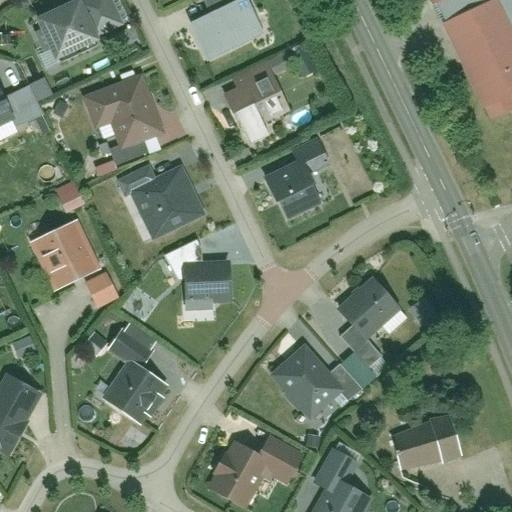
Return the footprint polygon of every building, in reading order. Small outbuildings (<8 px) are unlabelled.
[(86,46),(135,18),(125,0),(80,0),(38,25),(66,74),(93,58),(86,46)] [(236,0),(195,18),(214,60),(271,36),(255,0),(236,0)] [(511,21),(501,0),(435,0),(494,114),(511,105),(511,21)] [(127,39),(104,51),(113,69),(136,56),(127,39)] [(308,48),(296,54),(307,77),(320,71),(308,48)] [(265,125),(289,114),(266,65),(229,83),(233,92),(227,94),(252,146),(270,137),(265,125)] [(131,143),(168,124),(138,68),(82,97),(101,133),(121,123),(131,143)] [(24,71),(0,81),(0,141),(46,123),(24,71)] [(269,172),(289,219),(330,201),(316,169),(335,161),(325,137),(297,150),(301,158),(269,172)] [(149,143),(116,150),(118,162),(151,155),(149,143)] [(211,215),(182,161),(143,182),(173,237),(211,215)] [(61,187),(69,212),(86,206),(78,182),(61,187)] [(97,270),(74,223),(34,243),(57,289),(97,270)] [(184,269),(186,303),(229,301),(227,267),(184,269)] [(100,307),(123,299),(113,272),(90,281),(100,307)] [(370,282),(336,308),(366,346),(400,320),(370,282)] [(96,359),(110,343),(98,333),(85,349),(96,359)] [(302,350),(270,382),(310,421),(342,388),(302,350)] [(138,425),(163,385),(126,363),(101,403),(138,425)] [(0,388),(0,453),(8,457),(41,397),(6,378),(0,388)] [(423,425),(403,430),(415,470),(450,460),(451,464),(477,456),(464,415),(441,422),(442,425),(424,431),(423,425)] [(284,506),(304,471),(239,434),(200,501),(218,511),(253,511),(264,494),(284,506)] [(370,472),(342,455),(319,491),(332,500),(323,511),(376,511),(383,501),(361,487),(370,472)]
